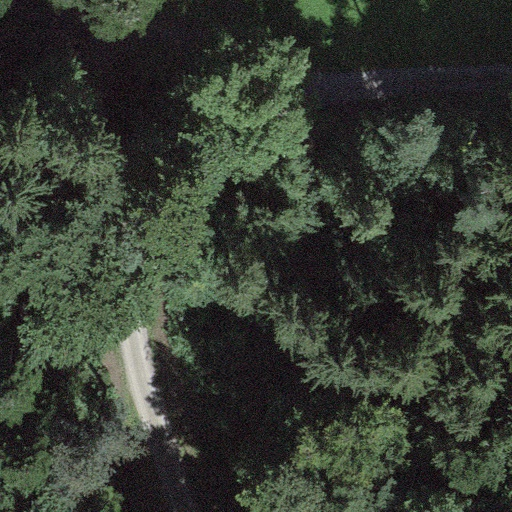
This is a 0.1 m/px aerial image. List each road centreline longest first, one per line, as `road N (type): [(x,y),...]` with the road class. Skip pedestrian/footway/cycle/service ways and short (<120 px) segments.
road 1 (track): [(106,124),(406,76),(511,75)]
road 2 (track): [(189,511),(106,124)]
road 3 (track): [(106,124),(65,51),(15,0)]
